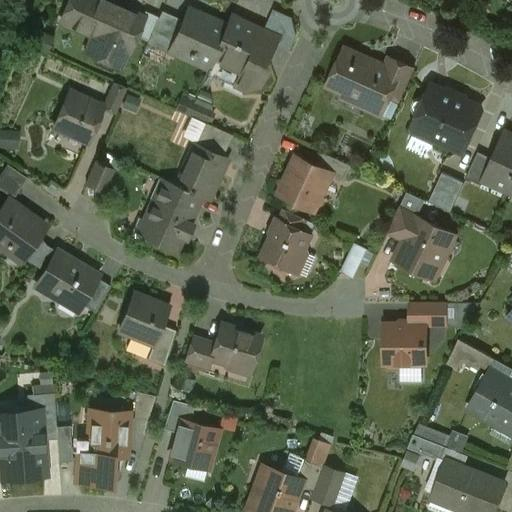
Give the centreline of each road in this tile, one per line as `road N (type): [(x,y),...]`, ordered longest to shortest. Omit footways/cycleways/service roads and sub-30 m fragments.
road 1 (residential): [(336,0),(204,288)]
road 2 (residential): [(336,0),(375,10),(511,76)]
road 3 (residential): [(73,223),(123,255),(204,288)]
road 4 (residential): [(204,288),(284,307),(345,307)]
road 5 (residential): [(128,509),(0,508)]
